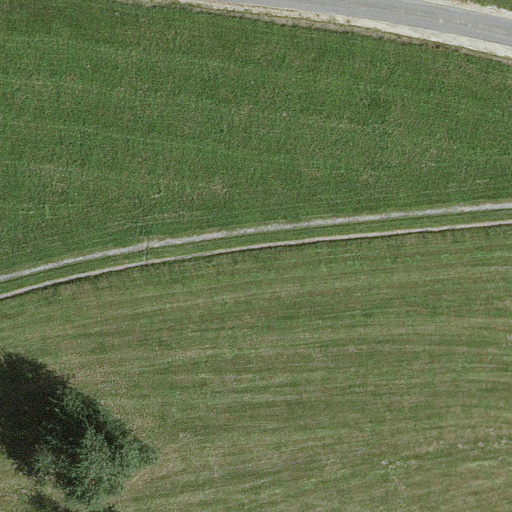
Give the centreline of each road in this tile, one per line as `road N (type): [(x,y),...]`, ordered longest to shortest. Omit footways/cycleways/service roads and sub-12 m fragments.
road 1 (track): [(0,293),(151,259),(511,217)]
road 2 (unclassified): [(296,0),(511,35)]
